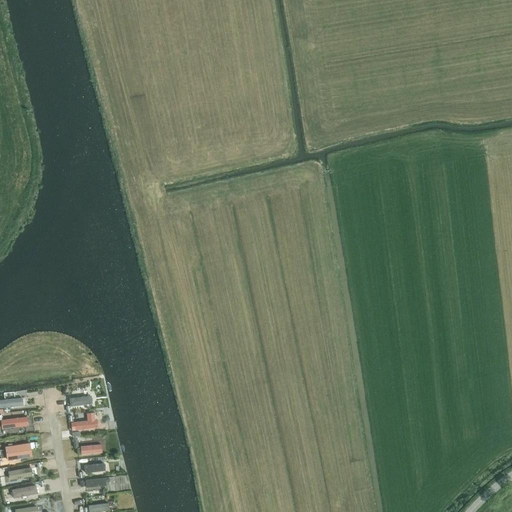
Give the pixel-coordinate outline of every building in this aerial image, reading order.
[(91,395),(69,398),(70,407),(70,406),(92,404),(91,395)] [(22,398),(0,399),(0,407),(23,405),(22,398)] [(88,420),(74,421),(74,429),(98,426),(97,418),(95,419),(94,412),(87,412),(88,420)] [(27,417),(0,420),(1,429),(28,426),(27,417)] [(29,441),(4,446),(6,459),(32,455),(29,441)] [(101,444),(80,446),(81,454),(102,452),(101,444)] [(106,463),(84,466),(85,473),(107,470),(106,463)] [(30,467),(8,471),(9,480),(32,476),(30,467)] [(105,478),(85,480),(86,487),(106,485),(105,478)] [(36,485),(11,490),(13,498),(37,494),(36,485)] [(108,503),(88,505),(88,511),(100,511),(109,511),(108,503)]
